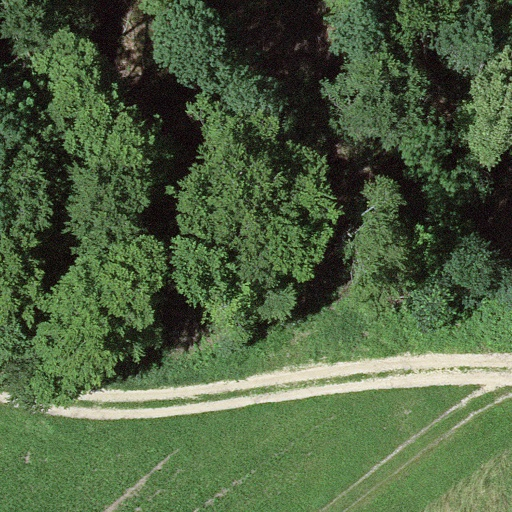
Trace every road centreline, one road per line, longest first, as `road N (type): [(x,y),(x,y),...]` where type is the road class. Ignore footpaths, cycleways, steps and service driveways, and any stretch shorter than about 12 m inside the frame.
road 1 (track): [(511,370),(71,416),(0,403)]
road 2 (track): [(511,375),(329,511)]
